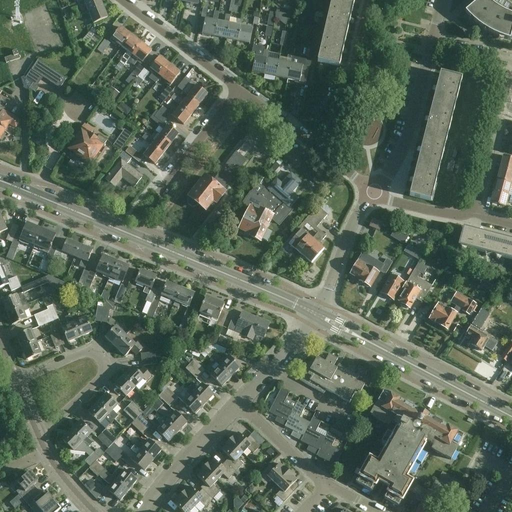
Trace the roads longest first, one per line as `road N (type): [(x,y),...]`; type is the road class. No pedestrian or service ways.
road 1 (tertiary): [(313,313),(0,181)]
road 2 (tertiary): [(511,416),(313,313)]
road 3 (residential): [(15,381),(93,349),(106,363),(46,451)]
road 4 (residential): [(373,190),(407,135),(431,40)]
road 5 (residential): [(313,144),(346,97),(369,0)]
road 6 (residential): [(472,214),(511,64)]
road 7 (residential): [(140,511),(238,403)]
road 8 (residential): [(238,88),(122,0)]
road 9 (residential): [(313,313),(373,190)]
road 10 (residential): [(158,189),(238,88)]
